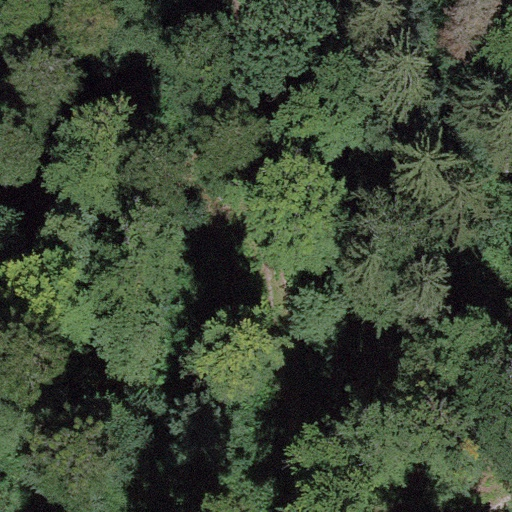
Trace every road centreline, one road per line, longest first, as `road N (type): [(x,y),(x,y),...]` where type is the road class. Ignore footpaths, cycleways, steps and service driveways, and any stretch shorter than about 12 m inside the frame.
road 1 (track): [(272,511),(328,0)]
road 2 (track): [(297,242),(377,406),(496,511)]
